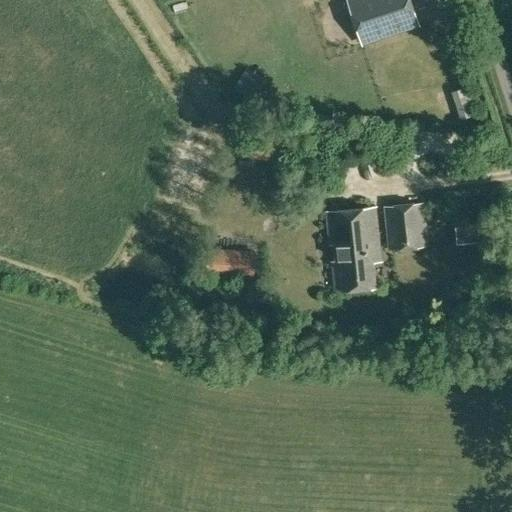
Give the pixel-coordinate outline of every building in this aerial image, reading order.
[(345,0),(361,46),(392,35),(421,26),(411,0),(345,0)] [(279,144),(259,141),(256,159),(276,162),(279,144)] [(388,250),(429,246),(424,202),(383,206),(388,250)] [(381,261),(375,207),(326,212),(329,244),(333,243),(335,260),(331,261),(334,290),(341,289),(341,291),(376,288),(373,262),(381,261)] [(476,223),(456,224),(458,243),(478,242),(476,223)] [(255,286),(258,267),(240,265),(242,239),(211,237),(210,264),(228,265),(224,284),(255,286)]
